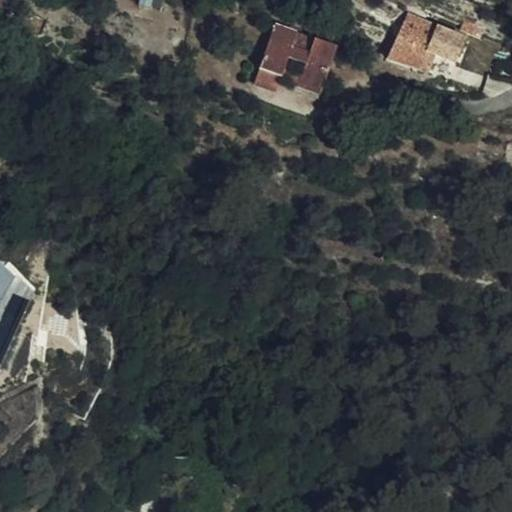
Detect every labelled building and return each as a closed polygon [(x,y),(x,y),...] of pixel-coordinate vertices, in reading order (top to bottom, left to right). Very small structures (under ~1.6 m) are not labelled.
[(476,28),(466,23),(462,33),(471,37),(476,28)] [(270,25),(255,70),(278,79),(283,66),(285,59),(303,65),(295,86),(318,95),(334,47),(311,40),(306,56),(288,50),(294,33),(270,25)] [(453,66),(464,43),(436,29),(427,48),(397,37),(385,58),(426,75),(434,57),(453,66)] [(306,56),(311,40),(294,33),(288,50),(306,56)] [(278,79),(255,70),(249,85),(272,94),(278,79)] [(404,119),(374,112),(370,131),(399,138),(404,119)] [(0,302),(17,268),(0,260),(0,302)]
